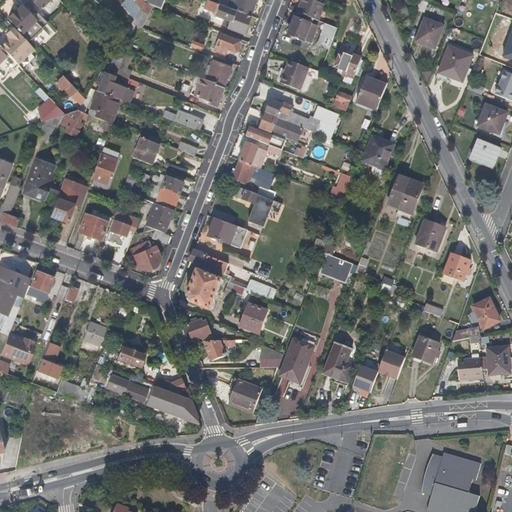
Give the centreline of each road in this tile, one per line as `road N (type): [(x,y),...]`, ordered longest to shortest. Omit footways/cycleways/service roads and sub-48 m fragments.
road 1 (residential): [(278,0),(165,301)]
road 2 (residential): [(369,0),(482,233)]
road 3 (residential): [(0,238),(165,301)]
road 4 (residential): [(165,301),(217,443)]
road 5 (secondary): [(202,451),(137,452),(57,473)]
road 6 (secondary): [(59,482),(143,459),(199,471)]
